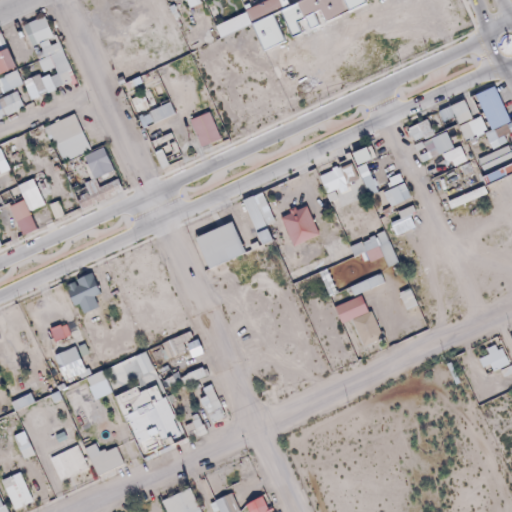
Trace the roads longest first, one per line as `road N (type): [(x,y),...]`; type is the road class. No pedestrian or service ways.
road 1 (tertiary): [(511,23),(0,263)]
road 2 (tertiary): [(0,293),(511,58)]
road 3 (residential): [(511,307),(68,511)]
